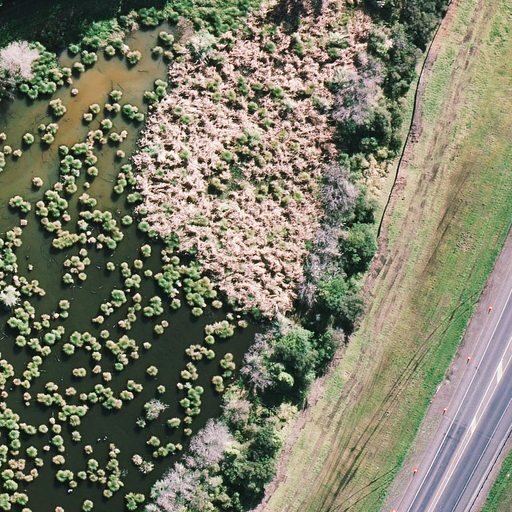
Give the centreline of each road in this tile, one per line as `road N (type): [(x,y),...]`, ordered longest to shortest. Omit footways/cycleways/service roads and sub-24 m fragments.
road 1 (trunk): [(333,511),(511,216)]
road 2 (trunk): [(426,511),(511,318)]
road 3 (trunk): [(431,511),(511,364)]
